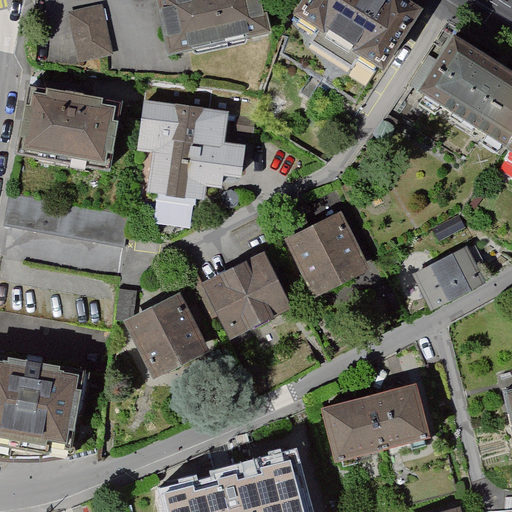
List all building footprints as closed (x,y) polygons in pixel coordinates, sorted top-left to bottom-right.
[(270,0),(159,0),(174,61),(279,38),(270,0)] [(431,15),(408,0),(306,0),(294,20),(389,80),(431,15)] [(105,8),(71,16),(82,66),(116,59),(105,8)] [(423,103),(504,155),(511,142),(511,73),(462,41),(457,42),(423,103)] [(123,102),(29,85),(17,154),(110,171),(123,102)] [(230,114),(144,104),(139,154),(152,155),(148,199),(206,205),(207,191),(224,193),(225,180),(244,183),(247,149),(226,147),(230,114)] [(258,122),(240,121),(238,139),(257,141),(258,122)] [(10,194),(3,221),(82,241),(88,214),(10,194)] [(373,273),(343,213),(286,241),(316,302),(373,273)] [(293,304),(267,251),(203,283),(229,335),(293,304)] [(482,287),(463,251),(413,276),(432,313),(482,287)] [(209,353),(179,294),(125,321),(155,381),(209,353)] [(90,372),(0,354),(0,438),(75,453),(90,372)] [(431,441),(417,387),(322,412),(336,465),(431,441)] [(299,511),(287,463),(256,471),(258,476),(234,483),(232,477),(211,482),(213,488),(188,494),(187,489),(155,497),(159,511),(299,511)]
